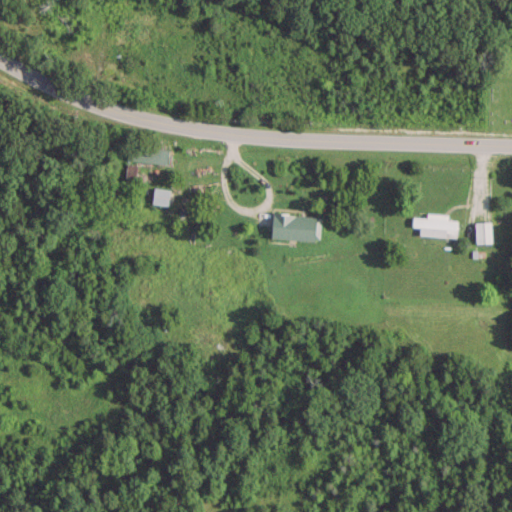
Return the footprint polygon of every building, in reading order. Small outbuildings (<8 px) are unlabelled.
[(125,157),(163,164),(165,148),(127,142),(125,157)] [(170,189),(153,186),(151,201),(167,204),(170,189)] [(270,236),(317,237),(318,214),(270,212),(270,236)] [(418,234),(455,235),(456,215),(411,214),(410,225),(418,225),(418,234)] [(473,241),(490,241),(490,220),(473,220),(473,241)]
